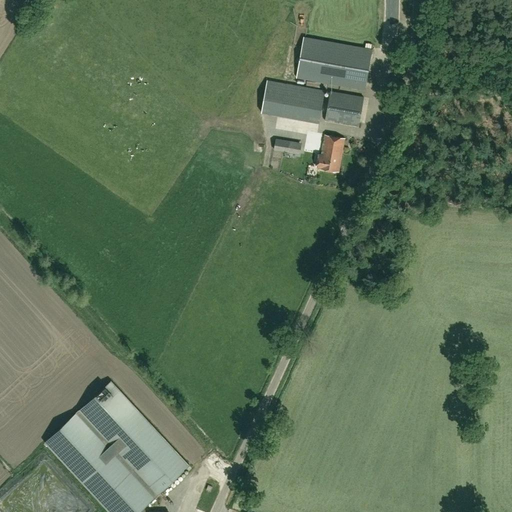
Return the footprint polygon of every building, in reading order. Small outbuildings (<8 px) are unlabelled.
[(365,47),(304,37),(297,77),(365,89),(372,49),(373,44),(366,43),(365,47)] [(267,80),(261,113),(319,123),(325,90),(267,80)] [(359,126),(364,96),(331,91),(329,100),(326,120),(355,125),(359,126)] [(339,172),(345,138),(324,134),(321,154),(319,153),(317,167),(319,167),(318,168),(339,172)] [(298,153),(300,143),(276,139),(274,149),(298,153)] [(109,511),(137,511),(189,465),(112,380),(45,441),(109,511)]
